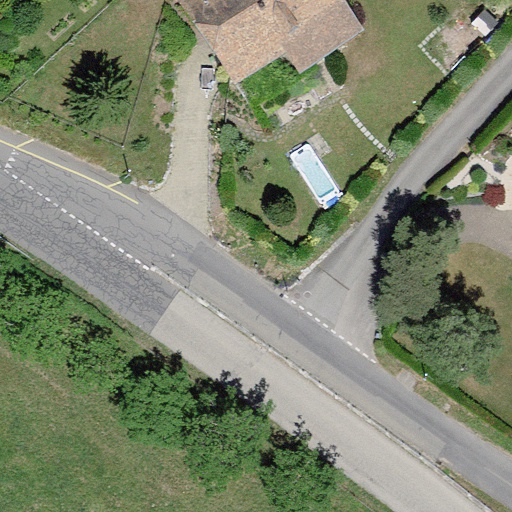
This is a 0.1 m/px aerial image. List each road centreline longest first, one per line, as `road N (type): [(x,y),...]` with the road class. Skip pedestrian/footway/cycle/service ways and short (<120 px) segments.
road 1 (unclassified): [(511,482),(160,240),(0,182)]
road 2 (tertiary): [(444,511),(0,202)]
